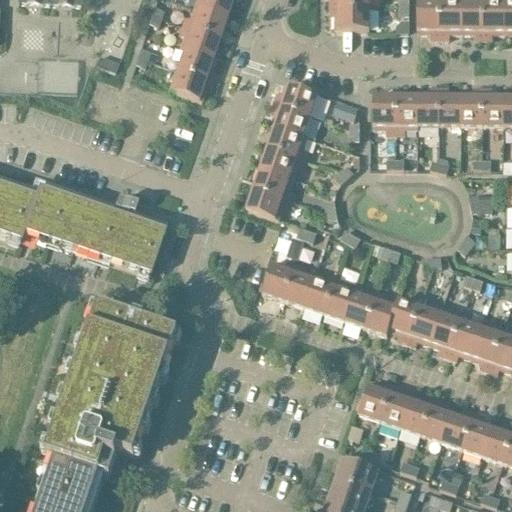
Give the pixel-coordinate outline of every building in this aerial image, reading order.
[(81,12),(81,0),(16,0),(16,8),(18,8),(18,7),(48,9),(48,10),(49,10),(49,9),(80,10),(80,12),(81,12)] [(227,23),(234,2),(226,0),(197,0),(198,0),(194,12),(227,23)] [(369,13),(369,0),(334,0),(335,3),(330,3),(330,12),(369,13)] [(409,13),(409,4),(399,4),(399,13),(409,13)] [(439,45),(440,5),(417,5),(417,39),(430,39),(430,45),(439,45)] [(462,40),(462,5),(440,5),(439,45),(449,45),(449,40),(462,40)] [(483,46),(483,6),(462,5),(462,40),(474,40),(474,46),(483,46)] [(505,40),(505,6),(483,6),(483,46),(492,46),(492,40),(505,40)] [(219,44),(227,23),(194,12),(190,24),(185,22),(182,31),(219,44)] [(369,35),(369,13),(330,12),(330,22),(335,22),(335,35),(369,35)] [(160,24),(163,16),(154,13),(151,21),(160,24)] [(409,21),(409,13),(399,13),(399,21),(409,21)] [(158,32),(160,24),(151,21),(148,29),(158,32)] [(213,63),(219,44),(182,31),(179,39),(184,41),(180,54),(183,55),(183,54),(212,64),(213,63)] [(147,65),(149,57),(140,53),(137,61),(147,65)] [(211,77),(216,64),(213,63),(212,64),(183,54),(183,55),(176,75),(213,88),(216,79),(211,77)] [(144,72),(147,65),(137,61),(134,69),(144,72)] [(114,77),(118,68),(100,62),(96,71),(114,77)] [(210,96),(213,88),(176,75),(169,96),(201,107),(205,95),(210,96)] [(310,122),(318,101),(285,90),(281,102),(276,100),(273,109),(310,122)] [(439,133),(439,93),(430,93),(430,98),(416,98),(416,101),(417,101),(417,132),(418,132),(439,133)] [(460,133),(461,98),(448,98),(448,93),(439,93),(439,133),(460,133)] [(482,133),(482,93),(473,93),(473,98),(461,98),(460,133),(482,133)] [(504,133),(504,98),(491,98),(492,93),(482,93),(482,133),(504,133)] [(395,141),(396,101),(373,101),(373,135),(386,135),(386,141),(395,141)] [(417,132),(417,101),(416,101),(396,101),(395,141),(405,141),(405,136),(418,136),(418,132),(417,132)] [(304,141),(310,122),(273,109),(270,117),(275,119),(271,132),(274,133),(304,142),(304,141)] [(348,111),(343,124),(354,127),(358,114),(348,111)] [(360,138),(360,130),(349,130),(349,138),(360,138)] [(303,155),(307,142),(304,141),(304,142),(274,133),(268,153),(305,165),(308,156),(303,155)] [(360,147),(360,138),(349,138),(349,147),(360,147)] [(302,174),(305,165),(268,153),(261,173),(292,184),(297,172),(302,174)] [(395,176),(395,166),(386,166),(386,176),(395,176)] [(404,176),(404,166),(395,166),(395,176),(404,176)] [(491,176),(491,166),(482,166),(482,176),(491,176)] [(438,179),(440,169),(432,167),(430,177),(438,179)] [(511,167),(503,167),(503,176),(511,176),(511,167)] [(446,181),(449,171),(440,169),(438,179),(446,181)] [(354,180),(347,172),(340,178),(347,186),(354,180)] [(289,196),(292,184),(261,173),(254,193),(291,206),(294,197),(289,196)] [(347,186),(340,178),(334,183),(341,191),(347,186)] [(138,228),(144,212),(117,203),(112,219),(37,193),(34,202),(0,190),(0,240),(19,248),(22,238),(148,282),(164,237),(138,228)] [(288,215),(291,206),(254,193),(246,215),(278,226),(283,213),(288,215)] [(492,210),(492,201),(479,201),(469,203),(471,211),(480,209),(492,210)] [(337,217),(335,208),(325,210),(326,218),(337,217)] [(492,217),(492,210),(480,209),(471,211),(472,219),(482,217),(492,217)] [(338,225),(337,217),(326,218),(328,227),(338,225)] [(305,245),(307,235),(300,233),(296,242),(305,245)] [(312,248),(315,238),(307,235),(305,245),(312,248)] [(347,249),(352,240),(345,236),(340,244),(347,249)] [(355,253),(360,245),(352,240),(347,249),(355,253)] [(470,253),(475,247),(467,241),(462,247),(470,253)] [(464,260),(470,253),(462,247),(457,254),(464,260)] [(389,265),(392,256),(384,253),(381,262),(389,265)] [(397,267),(400,259),(392,256),(389,265),(397,267)] [(441,273),(440,264),(440,263),(432,264),(433,274),(441,273)] [(433,274),(432,264),(423,265),(424,275),(433,274)] [(284,306),(297,269),(287,266),(286,270),(274,266),(262,299),(284,306)] [(304,313),(315,280),(303,276),(305,272),(297,269),(284,306),(304,313)] [(325,320),(337,283),(328,280),(327,284),(315,280),(304,313),(325,320)] [(472,293),(476,283),(467,281),(464,290),(472,293)] [(345,327),(356,294),(345,291),(346,286),(337,283),(325,320),(345,327)] [(480,295),(483,286),(476,283),(472,293),(480,295)] [(365,334),(378,297),(369,294),(368,298),(356,294),(345,327),(365,334)] [(388,337),(397,309),(397,308),(385,304),(387,300),(378,297),(365,334),(387,341),(389,337),(388,337)] [(407,349),(420,311),(398,304),(397,308),(397,309),(388,337),(389,337),(400,341),(398,346),(407,349)] [(134,462),(138,450),(178,336),(98,308),(50,445),(60,449),(38,511),(88,511),(100,479),(116,485),(125,459),(134,462)] [(429,351),(440,318),(420,311),(407,349),(415,352),(417,347),(429,351)] [(448,363),(461,325),(440,318),(429,351),(441,355),(439,360),(448,363)] [(470,365),(482,332),(461,325),(448,363),(457,366),(459,361),(470,365)] [(489,376),(502,339),(482,332),(470,365),(482,369),(481,374),(489,376)] [(511,379),(511,342),(502,339),(489,376),(498,380),(500,375),(511,379)] [(380,427),(393,390),(385,387),(383,392),(370,388),(359,420),(380,427)] [(401,434),(412,402),(400,398),(402,393),(393,390),(380,427),(401,434)] [(421,441),(434,404),(426,401),(424,406),(412,402),(401,434),(421,441)] [(442,448),(453,416),(441,412),(443,407),(434,404),(421,441),(442,448)] [(462,455),(475,418),(467,415),(465,420),(453,416),(442,448),(462,455)] [(483,462),(494,430),(483,426),(484,421),(475,418),(462,455),(483,462)] [(503,469),(511,442),(511,430),(507,429),(506,434),(494,430),(483,462),(503,469)] [(511,472),(511,442),(503,469),(511,472)] [(367,466),(371,456),(363,454),(359,463),(367,466)] [(375,469),(379,459),(371,456),(367,466),(375,469)] [(371,497),(378,475),(344,463),(336,485),(371,497)] [(408,480),(412,470),(403,467),(400,477),(408,480)] [(417,483),(420,473),(412,470),(408,480),(417,483)] [(348,511),(365,511),(371,497),(336,485),(329,505),(348,511)] [(448,497),(451,488),(443,485),(440,494),(448,497)] [(456,500),(459,490),(451,488),(448,497),(456,500)] [(409,509),(412,499),(403,496),(399,506),(409,509)] [(489,511),(492,501),(484,499),(481,508),(489,511)] [(436,511),(439,511),(442,504),(432,500),(429,510),(436,511)] [(491,511),(497,511),(500,504),(492,501),(489,511),(491,511)]
